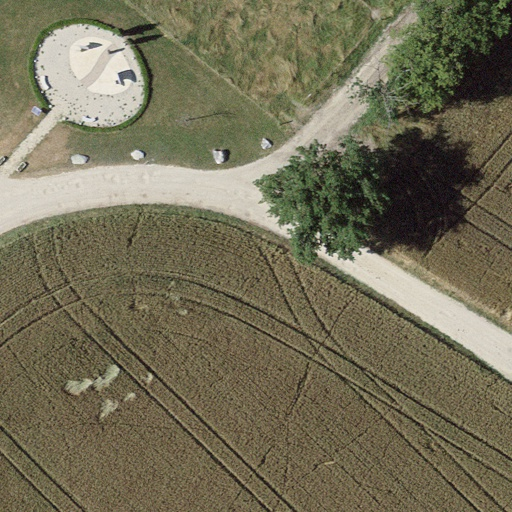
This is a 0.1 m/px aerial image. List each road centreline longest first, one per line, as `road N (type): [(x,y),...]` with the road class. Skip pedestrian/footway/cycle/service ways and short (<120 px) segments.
road 1 (track): [(0,211),(111,190),(242,200),(511,360)]
road 2 (track): [(242,200),(309,149),(445,0)]
